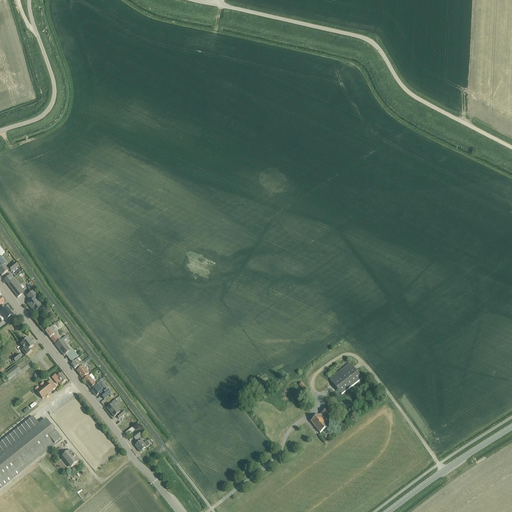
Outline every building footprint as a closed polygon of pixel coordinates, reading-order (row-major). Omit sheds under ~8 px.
[(19,267),(15,263),(9,268),(12,272),(19,267)] [(0,268),(0,274),(2,277),(8,272),(4,266),(0,268)] [(13,278),(10,275),(4,280),(6,283),(13,278)] [(6,283),(7,283),(18,298),(24,292),(13,278),(6,283)] [(27,304),(34,313),(42,306),(35,298),(37,297),(33,291),(26,296),(31,302),(27,304)] [(2,310),(0,311),(0,313),(5,321),(12,315),(6,307),(3,309),(2,310)] [(45,332),(55,344),(61,339),(51,327),(45,332)] [(60,351),(64,357),(71,351),(66,346),(64,344),(65,343),(63,342),(68,339),(66,337),(55,345),(60,351)] [(28,339),(20,345),(26,352),(24,354),(26,356),(32,351),(30,349),(34,346),(28,339)] [(12,359),(15,362),(21,358),(18,354),(12,359)] [(77,359),(71,364),(75,370),(78,367),(80,368),(83,366),(84,365),(85,363),(84,362),(82,363),(82,362),(81,363),(77,359)] [(335,386),(342,395),(362,379),(350,364),(330,379),(335,386)] [(4,375),(8,380),(20,371),(16,366),(4,375)] [(80,368),(76,371),(77,371),(81,376),(80,376),(82,379),(88,374),(84,370),(85,369),(83,366),(80,368)] [(58,383),(60,386),(67,381),(61,374),(57,377),(55,375),(52,378),(57,384),(58,383)] [(83,381),(91,390),(96,385),(89,376),(83,381)] [(37,392),(43,399),(56,389),(50,382),(37,392)] [(98,386),(92,391),(96,397),(97,396),(100,394),(100,395),(101,396),(103,399),(108,395),(109,394),(110,393),(109,391),(108,389),(107,390),(104,387),(101,383),(98,386)] [(298,386),(304,392),(307,390),(302,383),(298,386)] [(107,409),(114,418),(120,413),(113,404),(107,409)] [(326,420),(332,416),(327,409),(319,416),(319,415),(311,421),(320,433),(328,427),(324,422),(326,420)] [(116,416),(119,420),(126,414),(123,411),(116,416)] [(33,417),(0,443),(0,487),(61,440),(46,420),(39,425),(33,417)] [(126,430),(128,433),(138,428),(136,425),(126,430)] [(132,437),(136,441),(141,437),(138,432),(132,437)] [(142,441),(135,446),(141,453),(147,448),(150,446),(147,442),(144,444),(142,441)] [(64,455),(62,457),(71,468),(80,462),(71,450),(64,455)]
